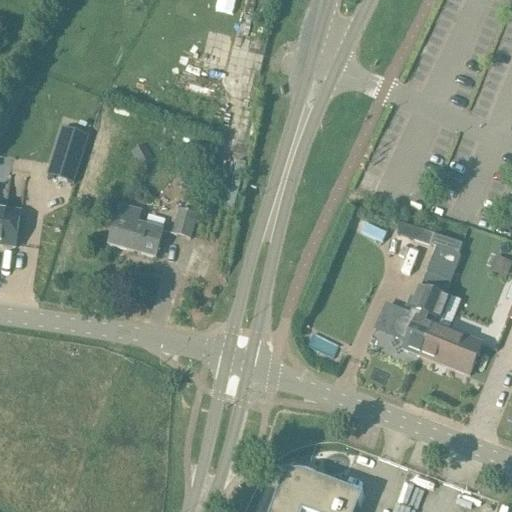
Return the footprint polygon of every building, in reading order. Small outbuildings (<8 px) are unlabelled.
[(29,78),(25,87),(37,91),(41,82),(29,78)] [(62,130),(47,178),(74,187),(89,138),(62,130)] [(153,160),(146,145),(131,153),(139,167),(153,160)] [(141,214),(120,208),(109,247),(156,260),(163,234),(138,227),(141,214)] [(0,246),(15,249),(20,214),(0,211),(0,246)] [(198,216),(180,211),(173,236),(191,241),(198,216)] [(400,227),(397,238),(414,243),(418,232),(400,227)] [(432,327),(434,328),(437,323),(441,325),(450,302),(448,302),(450,297),(447,295),(451,285),(452,285),(462,259),(438,250),(427,276),(429,276),(423,292),(421,291),(409,321),(405,319),(396,323),(392,332),(396,339),(409,344),(405,353),(420,359),(432,327)] [(432,327),(420,359),(469,378),(481,347),(434,328),(432,327)] [(358,511),(364,499),(305,477),(291,478),(281,488),(272,511),(358,511)]
